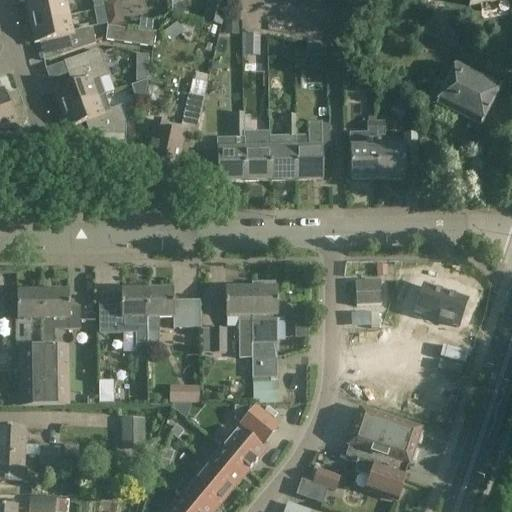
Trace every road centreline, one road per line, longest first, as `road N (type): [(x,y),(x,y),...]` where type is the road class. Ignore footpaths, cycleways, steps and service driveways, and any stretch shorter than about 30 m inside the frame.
road 1 (residential): [(258,511),(310,444),(330,395),(334,233)]
road 2 (unclassified): [(78,239),(334,233)]
road 3 (primary): [(511,303),(445,511)]
road 4 (residential): [(78,239),(20,63)]
road 5 (unclassified): [(334,233),(511,230)]
road 6 (primary): [(467,511),(511,384)]
